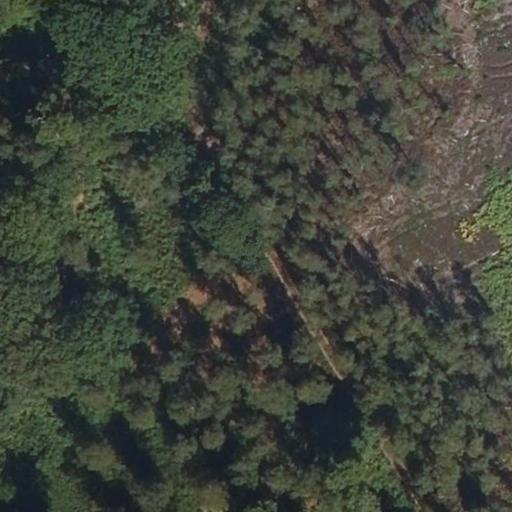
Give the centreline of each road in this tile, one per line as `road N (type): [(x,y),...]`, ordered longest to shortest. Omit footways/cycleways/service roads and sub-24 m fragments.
road 1 (track): [(431,511),(283,269),(206,105),(197,31),(182,0)]
road 2 (track): [(125,0),(123,34),(66,156),(0,262)]
